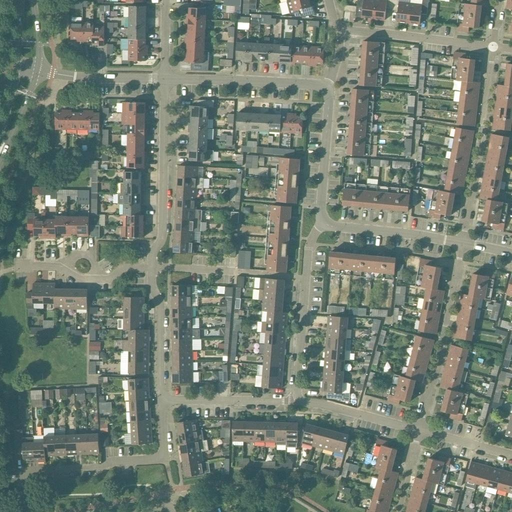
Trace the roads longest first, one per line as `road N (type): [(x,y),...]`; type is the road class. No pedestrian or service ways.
road 1 (residential): [(14,473),(164,455),(161,399)]
road 2 (residential): [(461,243),(492,47)]
road 3 (residential): [(461,243),(419,431)]
road 4 (residential): [(152,268),(162,236),(165,79)]
road 5 (residential): [(297,402),(308,247),(322,222)]
road 6 (residential): [(327,87),(165,79)]
road 7 (residential): [(492,47),(340,31)]
road 8 (residential): [(152,268),(124,267),(108,279),(75,278),(57,266),(16,267)]
road 9 (residential): [(322,222),(461,243)]
road 10 (residential): [(297,402),(161,399)]
road 11 (residential): [(322,222),(327,87)]
road 12 (residential): [(161,399),(152,268)]
road 13 (residential): [(165,79),(36,71)]
road 14 (residential): [(419,431),(297,402)]
